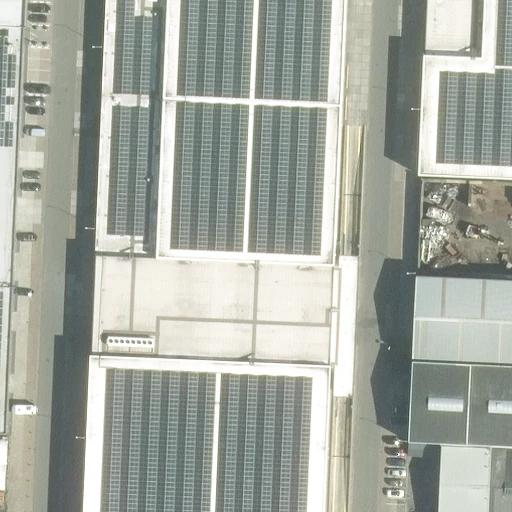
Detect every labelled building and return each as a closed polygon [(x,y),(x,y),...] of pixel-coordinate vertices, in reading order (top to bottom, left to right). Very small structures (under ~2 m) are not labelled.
[(0,0),(0,432),(7,433),(19,169),(21,102),(22,91),(25,29),(25,0),(0,0)] [(86,457),(83,511),(323,511),(330,365),(334,365),(333,385),(334,385),(352,386),(353,386),(355,350),(355,346),(331,345),(333,321),(334,321),(357,306),(359,267),(358,267),(339,266),(338,266),(335,266),(345,0),(106,0),(104,52),(103,75),(101,113),(100,137),(100,141),(98,187),(98,192),(97,215),(96,227),(95,255),(94,291),(93,315),(92,333),(91,355),(86,457)] [(511,0),(426,0),(424,55),(418,174),(511,178),(511,0)] [(511,280),(416,276),(412,357),(511,362),(511,280)] [(511,511),(511,365),(412,361),(412,364),(408,442),(442,443),(440,495),(439,495),(438,511),(439,511),(511,511)]
